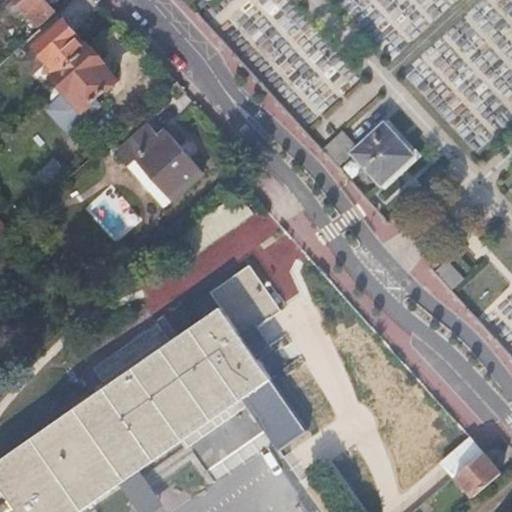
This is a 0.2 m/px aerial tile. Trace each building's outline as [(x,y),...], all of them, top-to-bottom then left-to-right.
[(14,0),(37,25),(53,11),(43,0),(14,0)] [(63,24),(36,48),(38,50),(23,62),(33,73),(48,61),(59,74),(86,50),(63,24)] [(53,79),(66,94),(46,112),(62,130),(76,131),(102,108),(97,101),(118,83),(88,49),(86,50),(59,74),(53,79)] [(354,155),(384,186),(416,158),(387,126),(360,149),(345,133),(323,152),(338,169),(354,155)] [(202,173),(165,132),(158,138),(148,127),(115,155),(127,168),(135,162),(171,202),(202,173)] [(269,207),(284,193),(271,178),(255,192),(269,207)] [(231,207),(186,227),(195,246),(240,225),(231,207)] [(1,237),(0,237),(0,251),(8,245),(1,237)] [(449,263),(435,276),(451,293),(465,280),(449,263)] [(79,511),(117,486),(134,474),(179,443),(183,449),(244,407),(276,452),(305,432),(253,357),(240,338),(268,320),(277,313),(247,268),(209,294),(219,309),(0,461),(0,490),(15,511),(79,511)] [(468,439),(437,464),(451,481),(455,477),(482,455),(468,439)] [(482,455),(455,477),(473,498),(500,475),(483,454),(482,455)] [(134,474),(117,486),(135,511),(142,511),(154,504),(134,474)]
